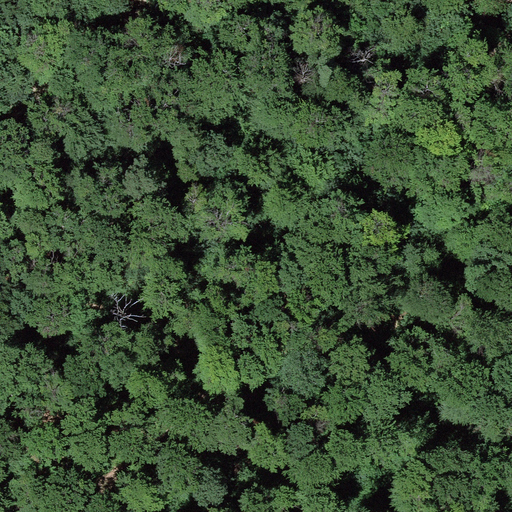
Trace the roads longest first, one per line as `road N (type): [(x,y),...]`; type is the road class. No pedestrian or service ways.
road 1 (track): [(511,20),(213,380),(132,465),(55,511)]
road 2 (track): [(138,0),(0,120)]
